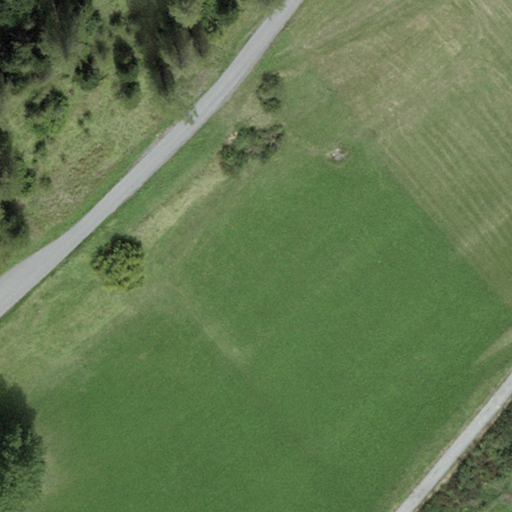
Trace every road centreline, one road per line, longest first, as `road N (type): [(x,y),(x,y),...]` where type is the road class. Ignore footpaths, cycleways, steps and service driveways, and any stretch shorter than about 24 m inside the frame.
road 1 (unclassified): [(291,0),(168,144),(0,302)]
road 2 (track): [(400,511),(511,383)]
